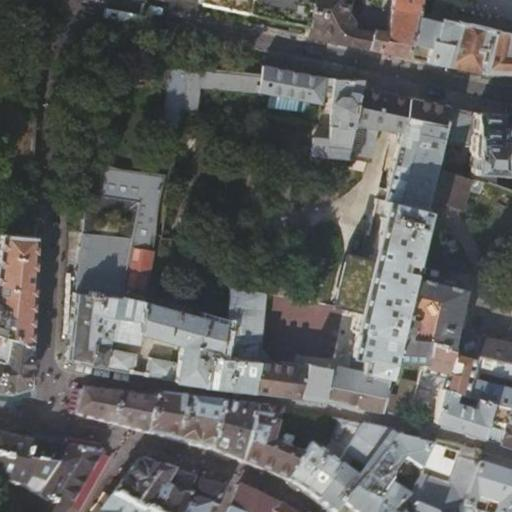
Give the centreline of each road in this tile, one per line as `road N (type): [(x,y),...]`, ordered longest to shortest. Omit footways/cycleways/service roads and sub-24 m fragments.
road 1 (residential): [(511,96),(66,3)]
road 2 (residential): [(44,371),(66,3)]
